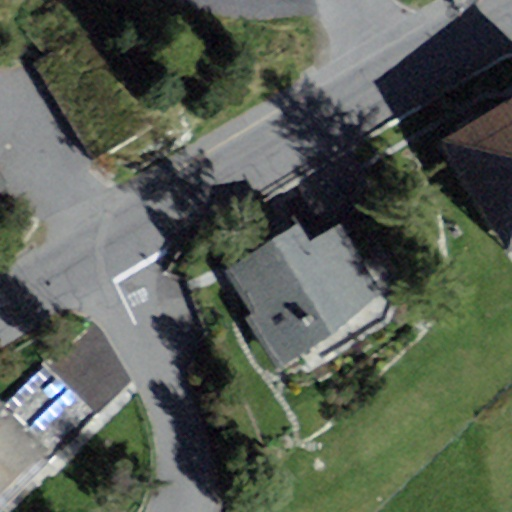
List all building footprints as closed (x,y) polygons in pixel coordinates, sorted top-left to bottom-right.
[(93,30),(37,64),(96,161),(152,127),(93,30)] [(511,100),(442,143),(508,253),(511,250),(511,100)] [(0,175),(0,193),(8,188),(0,175)] [(299,224),(224,271),(277,370),(382,293),(343,224),(310,242),(299,224)] [(0,400),(0,495),(41,455),(47,460),(96,412),(45,361),(2,403),(0,400)]
